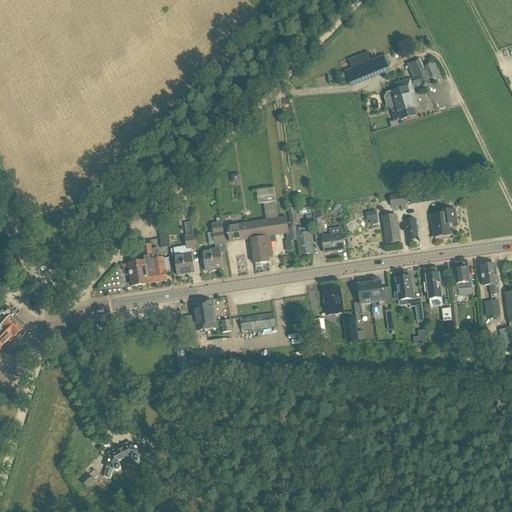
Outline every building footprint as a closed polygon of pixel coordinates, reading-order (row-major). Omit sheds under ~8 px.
[(383,57),(358,67),(364,83),(389,73),(388,69),(383,57)] [(419,59),(412,62),(417,72),(410,74),(412,79),(416,87),(430,82),(419,59)] [(424,67),(431,81),(440,77),(433,63),(424,67)] [(388,94),(385,98),(388,107),(391,109),(392,110),(397,108),(400,118),(401,120),(416,116),(414,109),(407,87),(397,90),(392,92),(388,94)] [(390,197),(391,207),(407,205),(406,194),(390,197)] [(287,209),(291,228),(298,227),(294,207),(287,209)] [(374,209),(364,213),(367,221),(377,218),(374,209)] [(446,212),(446,215),(431,217),(434,237),(449,235),(448,227),(450,227),(451,224),(456,224),(454,211),(446,212)] [(396,216),(382,218),(386,244),(400,242),(396,216)] [(286,218),(257,222),(263,263),(268,262),(267,256),(272,255),(271,243),(276,242),(275,236),(288,234),(286,218)] [(320,219),(314,220),(316,235),(322,234),(320,219)] [(404,221),(407,241),(418,239),(415,219),(404,221)] [(194,236),(192,222),(184,224),(186,237),(185,237),(187,249),(196,248),(194,236)] [(224,243),(222,231),(223,231),(222,222),(212,224),(213,232),(215,244),(224,243)] [(263,263),(257,222),(228,226),(230,242),(251,239),(255,264),(263,263)] [(313,253),(310,234),(309,228),(296,230),(296,228),(289,229),(291,241),(298,240),(300,256),(313,253)] [(322,237),(324,253),(325,253),(333,251),(334,252),(344,250),(342,234),(322,237)] [(160,237),(161,245),(169,244),(168,236),(160,237)] [(131,264),(128,264),(122,265),(123,272),(129,271),(129,272),(131,287),(148,285),(148,284),(167,281),(165,270),(163,258),(160,258),(158,249),(151,250),(151,246),(143,247),(145,258),(152,257),(153,260),(144,261),(144,262),(137,263),(137,261),(131,261),(131,264)] [(219,249),(203,251),(206,271),(222,269),(219,249)] [(191,253),(175,256),(178,276),(194,273),(191,253)] [(495,265),(488,266),(491,285),(490,285),(491,292),(491,295),(499,294),(498,284),(495,265)] [(483,286),(490,285),(491,285),(488,266),(481,267),(483,286)] [(457,284),(458,290),(459,290),(460,296),(472,295),(471,289),(472,289),(471,277),(469,277),(468,269),(455,270),(457,284)] [(427,283),(424,284),(425,293),(428,293),(429,300),(430,307),(442,306),(441,298),(442,298),(441,290),(439,290),(438,283),(440,283),(439,274),(436,274),(436,272),(428,273),(429,275),(428,275),(426,275),(427,283)] [(410,308),(415,307),(412,283),(409,283),(408,278),(396,279),(398,294),(394,294),(395,301),(398,300),(399,302),(409,300),(410,308)] [(381,282),(369,283),(372,303),(379,302),(379,307),(385,306),(381,282)] [(366,304),(372,303),(369,283),(357,285),(360,303),(362,315),(367,315),(366,304)] [(327,316),(343,314),(339,288),(323,290),(327,316)] [(217,329),(213,302),(193,305),(197,332),(217,329)] [(12,337),(25,324),(8,309),(0,317),(0,349),(12,337)] [(442,310),(444,322),(452,321),(451,309),(442,310)] [(417,323),(424,322),(423,310),(416,310),(417,323)] [(273,314),(241,319),(243,332),(275,327),(273,314)] [(326,320),(328,335),(332,335),(332,345),(344,344),(344,332),(341,332),(340,319),(326,320)] [(354,320),(345,321),(347,341),(356,340),(354,320)] [(229,321),(221,322),(223,333),(231,332),(229,321)] [(318,339),(326,338),(324,328),(316,329),(318,339)] [(507,330),(499,331),(501,343),(501,348),(502,354),(510,353),(507,330)] [(456,345),(467,344),(466,334),(455,336),(456,345)] [(108,352),(101,356),(103,361),(111,357),(108,352)] [(140,459),(141,457),(149,460),(151,453),(132,447),(130,443),(119,449),(108,454),(110,458),(104,477),(110,479),(113,470),(115,471),(116,470),(118,470),(119,469),(120,468),(120,467),(120,465),(120,464),(119,462),(118,461),(117,460),(118,458),(122,456),(125,454),(127,453),(130,454),(130,457),(131,458),(132,460),(134,461),(137,461),(138,460),(140,459)] [(158,451),(156,457),(160,458),(166,460),(168,454),(166,453),(158,451)] [(94,481),(89,475),(81,481),(86,488),(94,481)]
